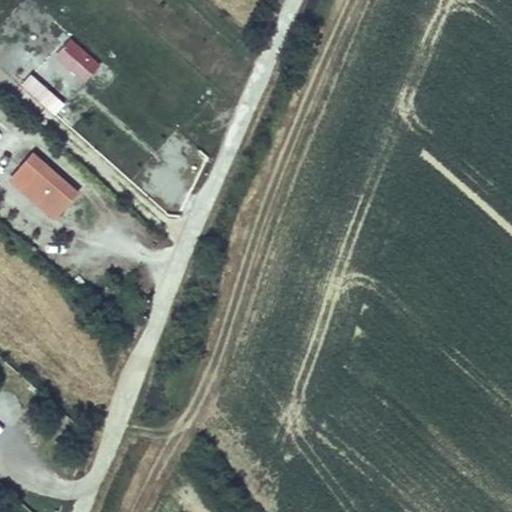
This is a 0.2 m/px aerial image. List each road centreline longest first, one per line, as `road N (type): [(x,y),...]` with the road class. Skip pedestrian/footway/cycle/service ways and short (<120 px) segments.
road 1 (track): [(144,511),(213,387),(359,0)]
road 2 (unclassified): [(79,511),(291,0)]
